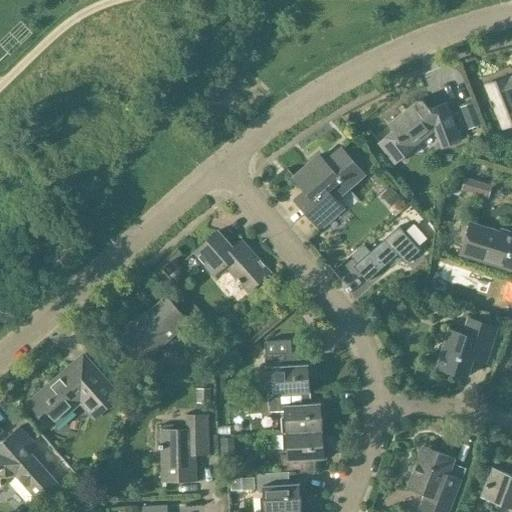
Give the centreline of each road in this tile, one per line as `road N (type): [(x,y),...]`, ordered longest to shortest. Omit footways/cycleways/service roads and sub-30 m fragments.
road 1 (residential): [(221,164),(369,363),(379,415),(347,511)]
road 2 (residential): [(221,164),(272,121),(373,62),(511,18)]
road 3 (residential): [(0,357),(221,164)]
road 4 (track): [(0,91),(65,24),(118,0)]
road 5 (unknown): [(379,415),(511,428)]
